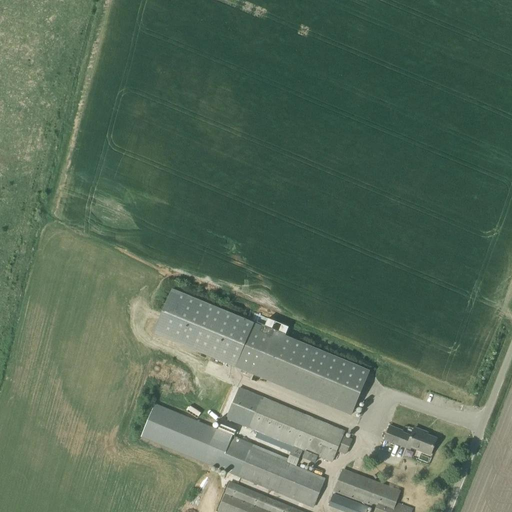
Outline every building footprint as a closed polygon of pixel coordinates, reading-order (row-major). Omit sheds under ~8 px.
[(351,415),(369,372),(171,292),(154,335),(351,415)] [(313,509),(326,479),(321,477),(323,472),(314,468),(312,473),(307,471),(308,467),(304,466),(303,469),(296,467),(302,452),(305,453),(302,459),(315,464),(317,458),(332,464),(337,452),(346,456),(352,440),(343,436),(345,432),(180,365),(167,396),(221,418),(217,430),(221,431),(155,404),(141,438),(238,477),(238,478),(313,509)] [(411,436),(403,433),(404,431),(389,425),(383,440),(410,451),(412,448),(431,455),(437,439),(425,434),(426,433),(414,428),(411,436)] [(411,511),(413,509),(397,503),(401,491),(343,469),(334,493),(375,508),(373,511),(411,511)] [(302,511),(230,482),(225,494),(217,511),(302,511)] [(342,511),(366,511),(368,507),(333,494),(329,507),(342,511)]
